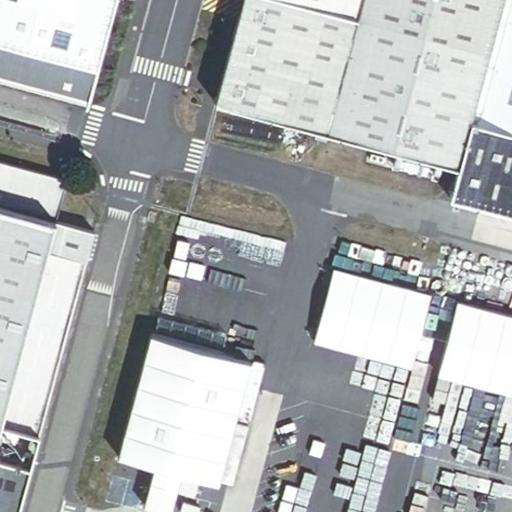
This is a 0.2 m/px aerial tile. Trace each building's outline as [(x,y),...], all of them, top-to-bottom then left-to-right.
[(0,0),(0,44),(99,70),(117,0),(0,0)] [(511,0),(243,0),(216,102),(466,169),(479,117),(511,126),(511,0)] [(511,126),(479,117),(466,169),(457,196),(511,211),(511,126)] [(55,220),(65,180),(0,162),(0,454),(12,457),(17,438),(0,433),(0,426),(38,436),(93,231),(55,220)] [(410,368),(428,294),(333,270),(315,344),(410,368)] [(511,397),(511,319),(457,306),(439,379),(511,397)] [(255,353),(149,321),(117,451),(153,462),(142,511),(170,511),(182,473),(217,480),(255,353)]
